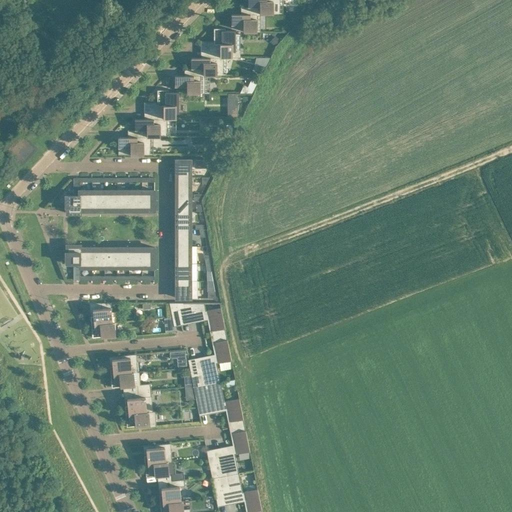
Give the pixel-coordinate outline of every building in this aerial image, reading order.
[(247,0),(247,7),(248,7),(260,7),(260,13),(283,13),(279,13),(279,0),(247,0)] [(240,14),(231,14),(231,25),(243,25),(243,31),(260,31),(257,31),(257,15),(260,15),(260,14),(260,13),(260,7),(248,7),(248,14),(240,14)] [(214,43),(208,43),(208,51),(220,51),(220,56),(222,56),(222,57),(223,57),(226,57),(240,57),(240,49),(235,49),(235,33),(235,30),(225,30),(225,28),(214,28),(214,41),(214,43)] [(201,57),(191,57),(191,68),(203,68),(203,74),(206,74),(206,75),(209,75),(226,75),(226,74),(223,74),(223,57),(222,57),(222,56),(220,56),(220,51),(208,51),(208,57),(201,57)] [(184,75),(175,75),(175,86),(187,86),(187,93),(210,93),(210,92),(206,92),(206,75),(206,74),(203,74),(203,68),(191,68),(191,69),(191,75),(184,75)] [(252,80),(249,90),(256,91),(258,81),(252,80)] [(157,105),(151,105),(151,112),(163,112),(163,118),(165,118),(170,118),(176,118),(176,112),(179,112),(179,92),(169,92),(169,90),(157,90),(157,102),(157,105)] [(227,118),(237,118),(237,107),(227,107),(227,118)] [(144,119),(134,119),(134,130),(135,130),(146,130),(146,136),(150,136),(153,136),(168,136),(165,136),(165,119),(165,118),(163,118),(163,112),(151,112),(151,119),(144,119)] [(128,137),(118,137),(118,148),(121,148),(121,154),(153,154),(150,154),(150,137),(150,136),(146,136),(146,130),(135,130),(135,137),(128,137)] [(22,162),(36,148),(22,135),(9,150),(22,162)] [(224,154),(232,136),(216,136),(216,154),(224,154)] [(177,168),(176,168),(176,177),(190,177),(190,159),(177,159),(177,168)] [(209,159),(194,159),(194,167),(208,167),(208,166),(214,166),(216,161),(215,159),(209,159)] [(190,194),(190,177),(176,177),(176,186),(177,186),(177,194),(190,194)] [(80,213),(80,209),(80,191),(80,190),(73,190),(73,194),(65,194),(65,206),(67,206),(67,213),(80,213)] [(92,209),(92,191),(92,190),(91,190),(91,191),(80,191),(80,209),(91,209),(91,210),(92,210),(92,209)] [(105,209),(105,191),(105,190),(104,190),(104,191),(92,191),(92,209),(104,209),(104,210),(105,210),(105,209)] [(116,191),(105,191),(105,209),(116,209),(116,210),(117,210),(117,209),(117,191),(117,190),(116,190),(116,191)] [(129,191),(117,191),(117,209),(129,209),(129,210),(129,209),(129,191),(129,190),(129,191)] [(141,190),(141,191),(129,191),(129,209),(141,209),(141,210),(142,210),(142,209),(142,191),(142,190),(141,190)] [(153,191),(142,191),(142,209),(153,209),(153,210),(154,210),(154,190),(153,190),(153,191)] [(177,203),(176,203),(176,211),(190,211),(190,194),(177,194),(177,203)] [(177,220),(177,229),(190,229),(190,211),(176,211),(176,220),(177,220)] [(176,237),(176,246),(190,246),(190,229),(177,229),(177,237),(176,237)] [(80,267),(80,266),(80,248),(80,244),(67,244),(67,251),(65,251),(65,263),(73,263),(73,267),(79,267),(80,267)] [(177,255),(177,263),(190,263),(190,246),(176,246),(176,255),(177,255)] [(91,248),(80,248),(80,266),(91,266),(91,267),(92,267),(92,266),(92,248),(92,247),(91,247),(91,248)] [(104,248),(92,248),(92,266),(104,266),(104,267),(105,267),(105,266),(105,248),(105,247),(104,247),(104,248)] [(116,267),(117,267),(117,266),(117,248),(117,247),(116,247),(116,248),(105,248),(105,266),(116,266),(116,267)] [(129,248),(117,248),(117,266),(129,266),(129,267),(129,266),(129,248),(129,247),(129,248)] [(142,266),(142,248),(142,247),(141,247),(141,248),(129,248),(129,266),(141,266),(141,267),(142,267),(142,266)] [(153,248),(142,248),(142,266),(153,266),(153,267),(154,267),(154,247),(153,247),(153,248)] [(176,271),(176,280),(190,280),(190,263),(177,263),(177,271),(176,271)] [(197,280),(190,280),(176,280),(176,289),(177,289),(177,298),(190,298),(197,298),(197,280)] [(100,302),(89,302),(89,309),(92,309),(93,316),(90,316),(91,324),(112,322),(110,303),(110,302),(100,302)] [(177,302),(177,307),(180,320),(200,316),(200,320),(207,319),(210,318),(211,324),(213,336),(227,333),(226,330),(221,307),(206,310),(204,302),(177,302)] [(177,307),(170,309),(172,317),(173,321),(180,320),(177,307)] [(112,322),(91,324),(92,337),(108,336),(108,338),(116,337),(114,322),(112,322)] [(208,360),(196,363),(198,375),(200,386),(220,382),(216,363),(219,362),(231,360),(232,360),(227,333),(213,336),(216,348),(217,354),(214,354),(208,356),(208,360)] [(185,351),(171,352),(171,357),(178,357),(178,366),(187,365),(185,351)] [(112,366),(109,366),(110,374),(138,372),(136,354),(120,355),(121,358),(112,359),(112,366)] [(196,363),(189,364),(189,367),(191,377),(198,375),(196,363)] [(138,372),(110,374),(111,387),(123,386),(137,385),(137,391),(151,390),(150,383),(140,384),(139,371),(138,372)] [(198,375),(191,377),(193,387),(200,386),(198,375)] [(220,382),(200,386),(201,387),(202,396),(205,411),(218,408),(219,411),(219,413),(226,411),(229,411),(230,416),(229,416),(231,427),(245,424),(239,397),(239,398),(224,401),(220,382)] [(200,386),(193,387),(196,398),(202,396),(201,387),(200,386)] [(127,405),(125,405),(125,413),(153,411),(151,390),(137,391),(138,397),(127,398),(127,405)] [(202,396),(196,398),(197,407),(198,412),(205,411),(202,396)] [(153,411),(125,413),(127,426),(142,425),(142,427),(156,426),(155,411),(153,411)] [(227,450),(214,452),(217,466),(219,476),(238,472),(235,454),(238,453),(249,450),(250,450),(245,424),(231,427),(234,438),(235,443),(232,444),(226,445),(226,446),(227,450)] [(147,455),(144,455),(145,464),(168,462),(172,462),(170,443),(154,444),(155,447),(146,448),(147,455)] [(214,452),(207,454),(208,458),(210,467),(217,466),(214,452)] [(168,462),(145,464),(146,476),(171,474),(172,480),(176,480),(184,479),(183,472),(175,473),(175,472),(174,461),(172,462),(168,462)] [(217,466),(210,467),(211,476),(212,477),(219,476),(217,466)] [(238,472),(219,476),(219,477),(221,487),(223,500),(236,497),(237,502),(244,500),(246,500),(248,505),(247,505),(248,511),(262,511),(257,488),(247,490),(242,491),(238,472)] [(219,476),(212,477),(212,478),(214,489),(221,487),(219,477),(219,476)] [(162,494),(159,495),(160,503),(181,501),(179,486),(184,486),(184,479),(176,480),(172,480),(172,486),(161,487),(162,494)] [(221,487),(214,489),(216,498),(216,501),(223,500),(221,487)] [(181,501),(160,503),(160,511),(190,511),(190,508),(183,509),(183,501),(181,501)]
